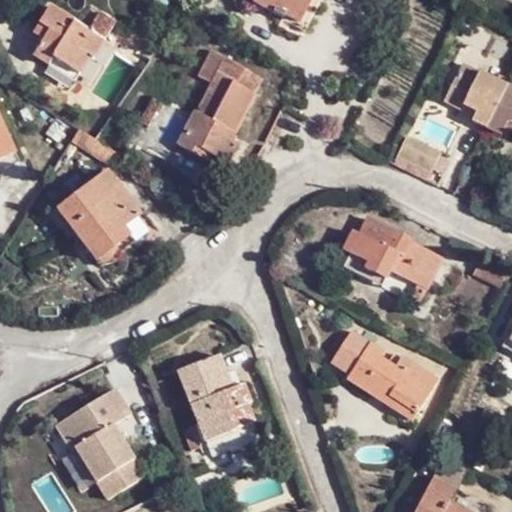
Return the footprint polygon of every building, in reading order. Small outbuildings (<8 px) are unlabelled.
[(256,0),(255,3),(284,19),(284,17),(300,25),(312,0),(256,0)] [(107,42),(89,30),(53,7),(37,34),(45,40),(35,57),(52,67),(55,61),(81,77),(83,74),(92,59),(96,61),(107,42)] [(107,42),(118,23),(101,12),(89,30),(107,42)] [(220,78),(225,66),(211,59),(200,78),(214,87),(220,78)] [(228,62),(225,66),(220,78),(237,86),(254,97),(263,81),(228,62)] [(459,65),(455,74),(472,82),(477,74),(459,65)] [(472,82),(455,74),(441,101),(457,110),(461,104),(473,111),(469,117),(467,121),(498,135),(501,128),(505,120),(511,125),(511,91),(477,74),(472,82)] [(220,78),(214,87),(200,113),(198,113),(180,147),(206,162),(209,156),(227,165),(237,147),(230,144),(254,97),(237,86),(220,78)] [(154,100),(148,111),(156,116),(162,105),(154,100)] [(461,104),(457,110),(469,117),(473,111),(461,104)] [(0,118),(0,161),(15,154),(0,118)] [(511,125),(505,120),(501,128),(509,133),(511,127),(511,125)] [(439,152),(405,135),(395,153),(430,170),(439,152)] [(108,175),(58,212),(97,264),(131,239),(124,229),(140,217),(108,175)] [(411,240),(369,220),(360,237),(354,233),(343,254),(350,257),(344,269),(382,288),(391,271),(426,289),(440,260),(409,244),(411,240)] [(350,378),(370,346),(351,334),(330,366),(350,378)] [(386,355),(370,346),(350,378),(348,382),(376,401),(386,384),(396,392),(391,399),(417,416),(439,381),(411,363),(409,367),(401,361),(396,368),(382,360),(386,355)] [(220,356),(179,372),(208,443),(256,426),(249,408),(252,406),(244,386),(234,390),(220,356)] [(386,384),(376,401),(413,423),(417,416),(391,399),(396,392),(386,384)] [(142,475),(118,434),(111,439),(105,427),(113,425),(127,413),(110,386),(51,423),(68,449),(75,446),(105,498),(142,475)] [(111,439),(118,434),(113,425),(105,427),(111,439)] [(416,511),(472,511),(451,501),(457,489),(434,478),(416,511)]
